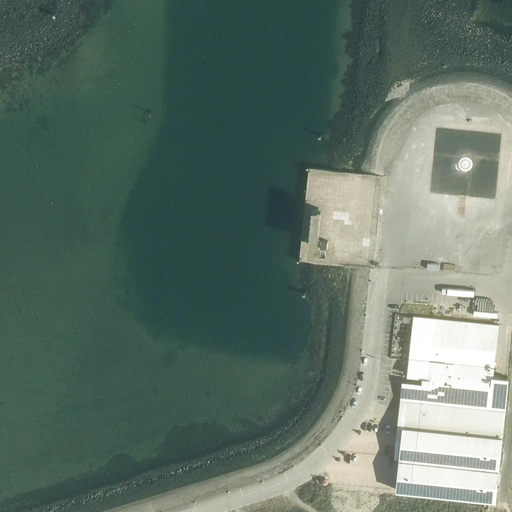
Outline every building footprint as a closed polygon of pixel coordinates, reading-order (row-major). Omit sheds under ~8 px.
[(482,159),(478,164),(479,168),(486,169),(489,166),(489,161),(488,159),(482,159)] [(317,248),(321,208),(313,207),(309,247),(317,248)] [(493,376),(498,325),(414,316),(408,374),(417,375),(416,382),(408,381),(406,402),(405,408),(397,490),(495,500),(502,441),(508,377),(507,377),(493,376)] [(378,465),(361,473),(366,484),(383,475),(378,465)] [(330,487),(334,498),(362,488),(358,477),(330,487)] [(426,508),(438,508),(438,500),(427,499),(426,508)]
